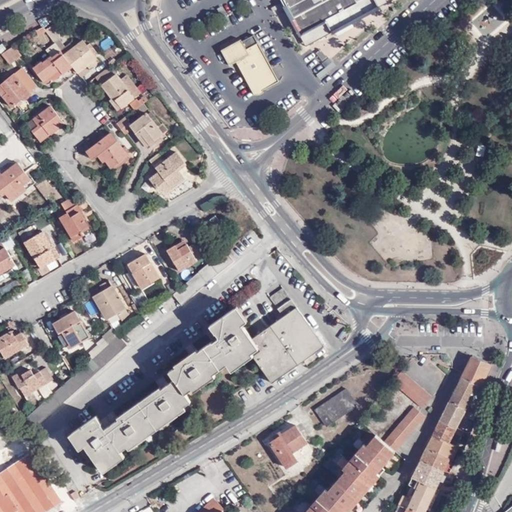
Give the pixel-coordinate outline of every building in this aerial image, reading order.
[(281,0),(306,47),(380,7),(375,0),(281,0)] [(277,78),(256,41),(246,46),(241,37),(219,49),(228,63),(235,59),(253,92),(257,93),(263,90),(261,87),(277,78)] [(71,64),(76,71),(84,64),(96,55),(82,38),(62,52),(71,64)] [(8,49),(15,58),(19,54),(13,46),(8,49)] [(8,49),(3,52),(10,61),(15,58),(8,49)] [(62,52),(60,50),(39,63),(35,67),(45,80),(55,74),(56,75),(71,64),(62,52)] [(316,75),(320,79),(336,66),(333,62),(334,61),(330,57),(322,63),(325,68),(316,75)] [(84,64),(76,71),(79,75),(88,68),(84,64)] [(31,94),(13,71),(0,80),(0,91),(10,106),(21,97),(24,100),(31,94)] [(119,104),(132,94),(128,88),(131,85),(122,73),(119,76),(114,71),(99,82),(119,104)] [(128,88),(132,94),(136,92),(131,85),(128,88)] [(127,101),(133,108),(134,107),(142,101),(146,98),(143,94),(138,98),(135,95),(127,101)] [(142,101),(134,107),(138,112),(146,106),(142,101)] [(49,103),(31,117),(36,124),(32,128),(40,139),(64,121),(49,103)] [(149,107),(145,110),(155,123),(160,120),(149,107)] [(155,123),(145,110),(129,122),(130,124),(136,133),(139,131),(147,140),(165,127),(160,120),(155,123)] [(130,124),(129,122),(124,115),(115,122),(122,130),(130,124)] [(36,124),(31,117),(26,121),(32,128),(36,124)] [(493,126),(488,121),(480,125),(479,134),(484,139),(491,136),(493,126)] [(127,152),(111,130),(86,147),(91,154),(97,151),(103,160),(107,157),(112,163),(127,152)] [(178,147),(164,155),(165,157),(155,163),(157,168),(150,174),(159,186),(162,183),(167,189),(175,183),(172,180),(186,171),(181,164),(187,160),(178,147)] [(165,157),(164,155),(162,152),(152,160),(155,163),(165,157)] [(19,160),(3,171),(4,173),(2,176),(0,177),(0,189),(3,193),(8,190),(12,196),(28,184),(26,181),(32,177),(19,160)] [(188,174),(186,171),(172,180),(175,183),(188,174)] [(37,183),(32,177),(26,181),(28,184),(12,196),(13,199),(37,183)] [(78,203),(72,195),(65,201),(69,208),(61,213),(77,238),(88,230),(86,226),(91,223),(84,214),(86,212),(79,202),(78,203)] [(220,219),(214,210),(207,217),(213,225),(220,219)] [(52,242),(45,228),(26,239),(43,265),(63,252),(56,240),(52,242)] [(185,234),(178,239),(181,244),(188,238),(185,234)] [(181,244),(178,239),(168,245),(183,265),(204,249),(195,238),(191,242),(188,238),(181,244)] [(6,244),(0,248),(0,270),(17,262),(6,244)] [(162,271),(148,249),(129,260),(144,283),(162,271)] [(229,249),(177,293),(185,303),(238,259),(229,249)] [(17,262),(0,270),(0,277),(1,279),(20,268),(17,262)] [(111,316),(122,309),(129,304),(113,277),(104,282),(106,287),(96,294),(111,316)] [(174,290),(180,285),(176,278),(169,282),(174,290)] [(271,299),(285,289),(282,285),(269,296),(271,299)] [(165,381),(163,382),(182,405),(189,400),(185,393),(227,363),(229,366),(242,357),(243,359),(251,352),(272,380),(324,342),(285,289),(271,299),(283,315),(254,335),(243,322),(245,320),(234,306),(209,324),(216,335),(197,349),(196,348),(181,359),(182,360),(169,370),(173,377),(166,382),(165,381)] [(129,304),(122,309),(127,317),(133,309),(129,304)] [(95,334),(78,308),(55,321),(63,336),(67,333),(73,341),(82,335),(86,339),(95,334)] [(19,334),(16,330),(0,338),(0,342),(7,356),(31,342),(25,331),(19,334)] [(106,338),(109,343),(120,335),(116,330),(106,338)] [(123,336),(132,346),(133,346),(124,335),(123,336)] [(123,336),(30,415),(39,425),(132,346),(123,336)] [(491,364),(472,357),(462,377),(481,386),(491,364)] [(40,371),(35,364),(16,375),(23,385),(25,384),(31,394),(57,377),(49,365),(40,371)] [(434,395),(403,369),(394,380),(423,407),(434,395)] [(481,386),(462,377),(451,399),(467,407),(478,386),(480,387),(481,386)] [(182,405),(163,382),(151,390),(152,392),(125,411),(124,409),(109,420),(111,422),(104,427),(96,415),(72,433),(82,448),(84,447),(101,468),(116,457),(114,455),(182,405)] [(348,387),(317,409),(328,425),(359,404),(348,387)] [(457,427),(467,407),(451,399),(441,419),(457,427)] [(378,471),(384,465),(427,415),(416,405),(386,441),(377,433),(368,445),(365,442),(345,467),(347,469),(329,490),(326,488),(305,511),(349,511),(382,474),(378,471)] [(449,443),(457,427),(441,419),(433,435),(449,443)] [(294,451),(310,441),(298,423),(272,440),(288,465),(300,458),(294,451)] [(455,446),(449,443),(433,435),(421,460),(444,470),(455,446)] [(315,448),(310,441),(294,451),(300,458),(315,448)] [(0,495),(23,477),(18,462),(10,452),(0,459),(0,495)] [(435,487),(444,470),(421,460),(413,477),(420,480),(435,487)] [(386,468),(384,465),(378,471),(382,474),(386,468)] [(409,484),(416,487),(420,480),(413,477),(409,484)] [(423,511),(424,510),(435,487),(420,480),(416,487),(410,500),(403,497),(399,505),(406,509),(412,511),(423,511)] [(427,511),(440,488),(435,487),(424,510),(427,511)] [(226,511),(224,509),(225,507),(215,496),(198,511),(226,511)]
